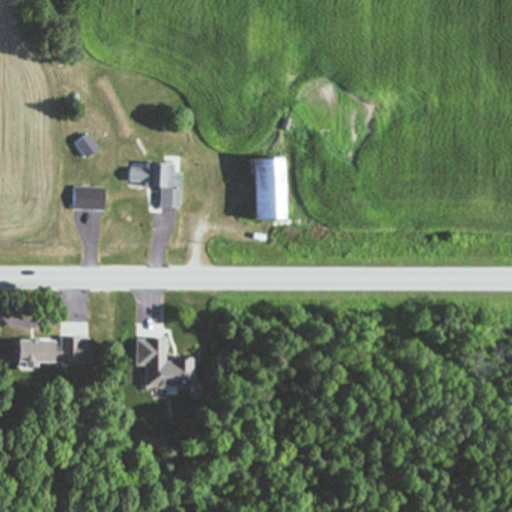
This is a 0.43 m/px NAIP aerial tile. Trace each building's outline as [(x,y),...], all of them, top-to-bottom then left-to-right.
[(276,220),(274,159),(244,160),(245,221),(276,220)] [(174,209),(175,174),(168,173),(168,165),(139,165),(139,169),(124,169),(124,186),(156,187),(155,209),(174,209)] [(98,211),(98,188),(69,187),(69,210),(98,211)] [(84,339),(56,339),(56,342),(11,342),(11,364),(18,364),(18,369),(30,369),(30,364),(84,364),(84,339)] [(160,340),(131,340),(132,367),(140,367),(140,388),(186,388),(186,360),(160,361),(160,340)]
